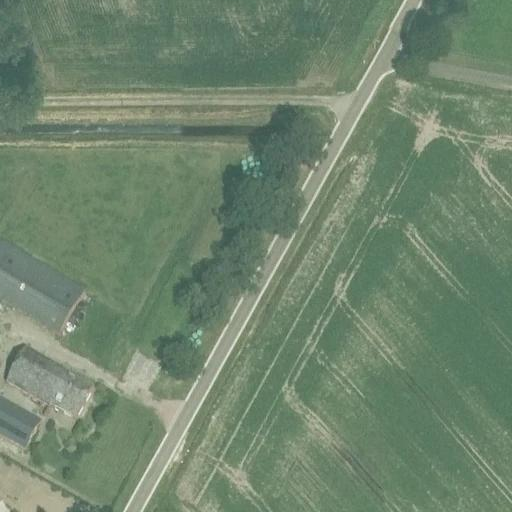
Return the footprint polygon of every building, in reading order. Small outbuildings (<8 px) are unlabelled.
[(58,35),(35,42),(43,65),(66,58),(58,35)] [(0,302),(59,337),(85,293),(0,243),(0,302)] [(0,346),(9,333),(0,326),(0,346)] [(53,403),(78,417),(78,416),(92,391),(56,371),(41,398),(29,392),(24,401),(48,414),(53,403)] [(0,436),(25,451),(41,423),(0,399),(0,436)]
